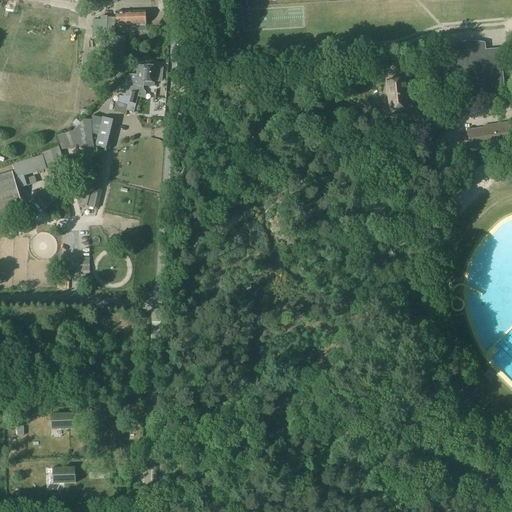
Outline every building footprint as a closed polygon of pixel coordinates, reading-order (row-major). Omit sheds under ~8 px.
[(146,31),(145,11),(117,11),(117,25),(136,25),(136,31),(146,31)] [(94,19),(93,38),(107,38),(108,16),(101,16),(101,20),(94,19)] [(116,36),(117,49),(100,49),(100,58),(101,58),(105,58),(105,61),(126,61),(126,49),(125,36),(116,36)] [(450,53),(445,53),(441,54),(443,83),(464,81),(465,89),(468,88),(469,99),(495,97),(495,89),(504,88),(502,70),(500,70),(499,62),(502,61),(501,49),(486,50),(485,43),(476,42),(467,42),(458,43),(449,46),(450,53)] [(120,96),(118,103),(127,105),(128,105),(127,110),(134,112),(138,99),(138,96),(145,98),(146,92),(146,91),(144,90),(140,89),(141,86),(144,87),(144,85),(151,86),(154,86),(155,82),(156,82),(156,81),(157,81),(163,81),(164,67),(157,67),(157,66),(151,66),(151,65),(147,65),(147,66),(145,65),(143,65),(138,65),(137,75),(130,75),(126,79),(126,81),(126,83),(124,82),(122,89),(125,90),(123,97),(120,96)] [(404,78),(387,81),(388,88),(387,91),(386,92),(387,94),(387,95),(388,96),(389,108),(394,109),(394,110),(404,109),(404,108),(408,105),(404,78)] [(103,118),(92,115),(93,134),(98,135),(96,146),(109,150),(117,121),(103,117),(103,118)] [(74,132),(58,136),(62,149),(87,146),(83,177),(88,178),(91,178),(95,148),(93,136),(92,135),(92,120),(85,120),(74,132)] [(467,128),(470,149),(511,142),(511,121),(483,126),(483,129),(476,130),(476,129),(470,130),(470,128),(467,128)] [(43,155),(12,164),(20,188),(28,186),(37,183),(35,176),(34,173),(47,169),(52,182),(60,180),(62,186),(69,183),(59,148),(43,153),(43,155)] [(93,178),(87,206),(98,208),(102,191),(100,190),(103,180),(100,179),(107,150),(98,148),(92,178),(93,178)] [(25,211),(13,171),(0,174),(0,215),(5,214),(5,217),(25,211)] [(82,198),(78,198),(79,204),(82,203),(86,206),(92,182),(87,181),(82,198)] [(55,186),(49,191),(46,187),(34,198),(38,202),(45,210),(62,194),(55,186)] [(485,417),(492,425),(503,414),(496,406),(485,417)] [(70,413),(51,413),(51,430),(74,429),(74,416),(70,416),(70,413)] [(72,471),(71,467),(53,468),(53,484),(76,483),(75,470),(72,471)]
